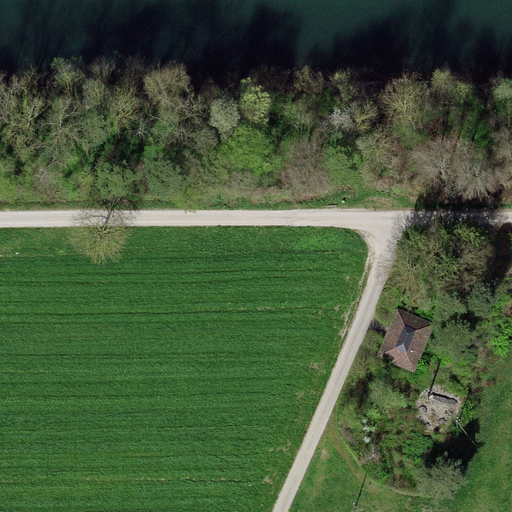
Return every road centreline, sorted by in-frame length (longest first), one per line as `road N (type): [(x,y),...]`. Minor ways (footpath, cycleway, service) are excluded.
road 1 (track): [(511,221),(0,225)]
road 2 (track): [(399,223),(275,511)]
